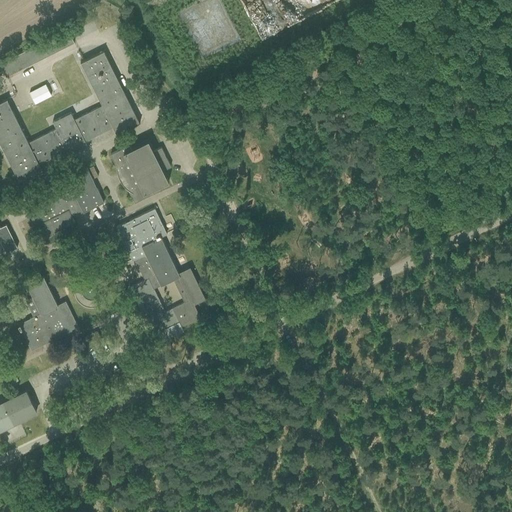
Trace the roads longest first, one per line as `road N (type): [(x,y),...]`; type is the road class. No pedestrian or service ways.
road 1 (unclassified): [(34,263),(13,219),(18,199),(175,116),(191,121),(216,172)]
road 2 (unclassified): [(286,324),(511,215)]
road 3 (unclassified): [(151,391),(124,339),(129,321),(92,236)]
road 4 (unclassified): [(0,469),(151,391)]
road 5 (unclassified): [(286,324),(216,172)]
road 6 (unclassified): [(151,391),(286,324)]
road 7 (unclassified): [(92,236),(216,172)]
